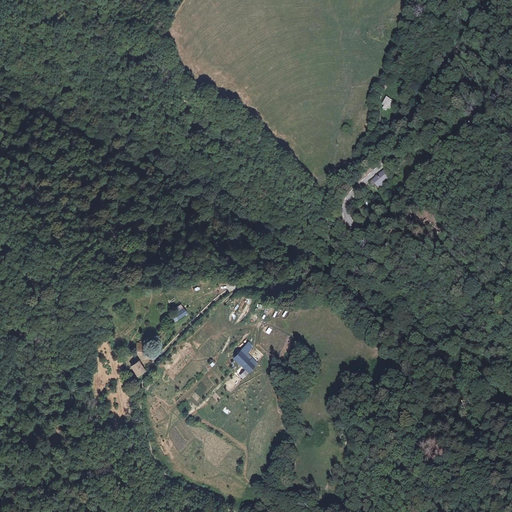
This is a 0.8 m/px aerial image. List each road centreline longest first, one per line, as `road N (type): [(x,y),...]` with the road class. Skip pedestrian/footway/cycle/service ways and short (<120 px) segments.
road 1 (unclassified): [(490,0),(400,145),(348,202),(349,221),(364,228),(377,222),(511,78)]
road 2 (track): [(379,149),(328,208),(334,264),(307,280),(232,288),(144,376)]
road 3 (track): [(230,511),(174,483),(151,455),(144,376)]
